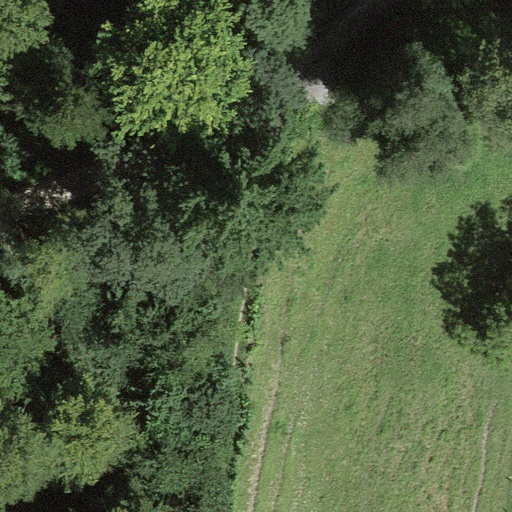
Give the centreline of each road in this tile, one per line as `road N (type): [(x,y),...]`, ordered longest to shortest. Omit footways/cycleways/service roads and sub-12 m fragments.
road 1 (track): [(0,210),(213,129),(287,85)]
road 2 (track): [(287,85),(389,0)]
